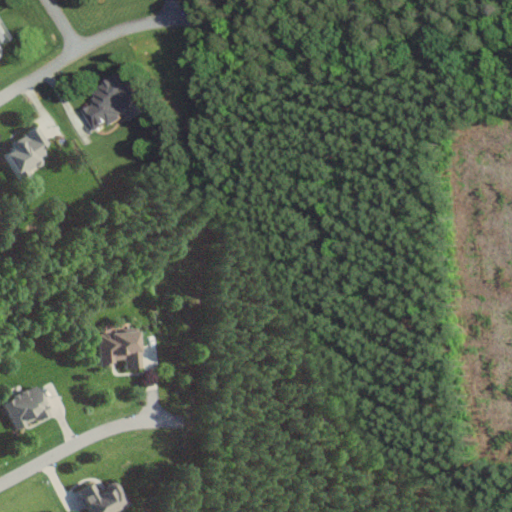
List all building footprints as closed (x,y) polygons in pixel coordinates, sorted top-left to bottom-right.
[(138,101),(121,71),(87,91),(93,102),(80,109),(92,128),(138,101)] [(0,145),(0,157),(13,180),(43,164),(33,147),(42,142),(34,128),(0,145)] [(120,367),(137,366),(134,328),(93,331),(95,362),(120,360),(120,367)] [(44,411),(30,384),(0,399),(0,406),(11,428),(44,411)] [(72,487),(84,511),(111,511),(126,505),(113,479),(92,490),(87,480),(72,487)]
